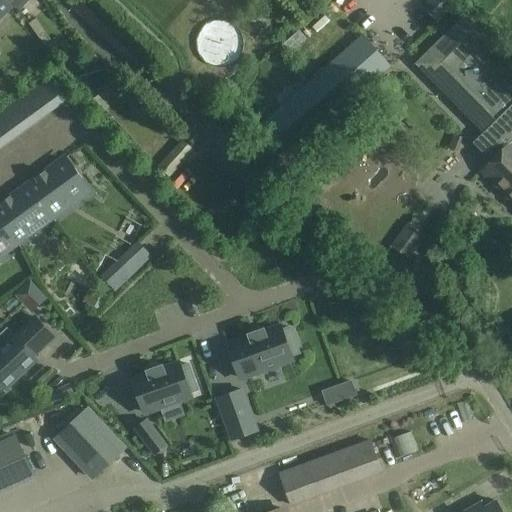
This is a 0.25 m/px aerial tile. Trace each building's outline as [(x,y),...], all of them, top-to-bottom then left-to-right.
[(0,0),(0,3),(8,11),(14,4),(18,8),(26,0),(0,0)] [(139,63),(154,78),(164,68),(128,32),(131,29),(128,27),(126,30),(109,14),(112,11),(110,10),(107,12),(94,0),(76,0),(77,1),(72,5),(135,67),(139,63)] [(453,0),(428,0),(422,6),(437,22),(457,3),(453,0)] [(511,0),(509,0),(503,6),(511,15),(511,0)] [(284,42),(300,24),(291,16),(275,34),(284,42)] [(511,140),(511,68),(462,18),(415,64),(483,133),(480,135),(490,145),(486,149),(495,157),(511,140)] [(46,45),(51,40),(36,19),(29,24),(45,46),(46,45)] [(288,157),(391,66),(363,33),(259,125),(288,157)] [(82,55),(89,66),(99,60),(92,49),(82,55)] [(52,78),(43,84),(58,104),(66,98),(52,78)] [(26,97),(18,103),(32,123),(40,116),(26,97)] [(143,107),(135,98),(128,105),(136,113),(143,107)] [(211,104),(195,109),(199,123),(215,118),(211,104)] [(0,116),(0,133),(6,142),(14,135),(0,116)] [(511,140),(495,157),(480,172),(511,205),(511,140)] [(28,185),(52,218),(57,224),(58,224),(47,210),(64,197),(70,205),(87,192),(79,181),(83,179),(74,168),(71,170),(63,159),(46,172),(45,171),(35,178),(36,179),(28,185)] [(312,198),(332,180),(321,168),(301,186),(312,198)] [(2,204),(0,205),(0,219),(17,244),(22,250),(23,249),(12,235),(30,223),(35,230),(52,218),(28,185),(12,197),(11,196),(1,203),(2,204)] [(225,242),(257,217),(250,208),(217,232),(225,242)] [(0,256),(17,244),(0,219),(0,256)] [(409,259),(426,235),(407,222),(390,246),(409,259)] [(93,250),(110,268),(129,250),(112,232),(93,250)] [(133,275),(152,258),(140,244),(121,262),(133,275)] [(47,299),(31,281),(22,290),(38,307),(47,299)] [(105,298),(90,290),(83,302),(99,310),(105,298)] [(32,357),(54,337),(35,317),(14,338),(7,330),(0,336),(0,385),(1,385),(5,389),(36,361),(32,357)] [(300,353),(290,327),(282,330),(281,328),(265,333),(264,329),(248,335),(250,339),(228,347),(240,378),(292,359),(291,356),(300,353)] [(162,366),(146,371),(148,376),(132,381),(144,412),(191,396),(190,393),(198,390),(189,364),(180,367),(179,364),(164,370),(162,366)] [(357,395),(351,381),(341,385),(346,399),(357,395)] [(242,390),(217,399),(232,440),(257,431),(242,390)] [(86,409),(56,437),(95,478),(125,450),(86,409)] [(167,443),(162,437),(147,418),(136,426),(151,445),(156,452),(167,443)] [(380,454),(414,434),(407,422),(373,442),(380,454)] [(0,491),(34,476),(18,439),(0,447),(0,491)] [(291,506),(383,472),(370,439),(278,473),(291,506)] [(481,503),(464,511),(502,511),(496,501),(484,508),(481,503)]
